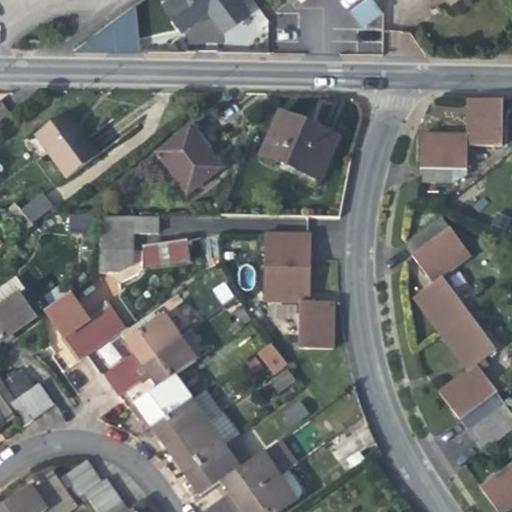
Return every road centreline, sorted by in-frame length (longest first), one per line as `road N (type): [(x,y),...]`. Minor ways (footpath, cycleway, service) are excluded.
road 1 (residential): [(440,511),(383,411),(361,327),(359,213),(396,77)]
road 2 (residential): [(0,69),(396,77)]
road 3 (residential): [(173,511),(139,467),(110,447),(61,442),(0,466)]
